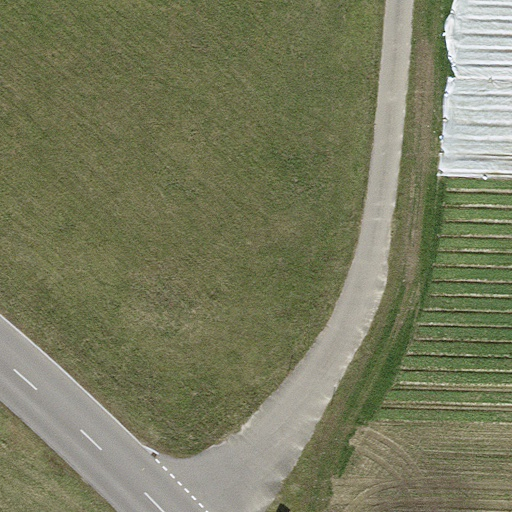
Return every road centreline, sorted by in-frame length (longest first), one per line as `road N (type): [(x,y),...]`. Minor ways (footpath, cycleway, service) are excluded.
road 1 (residential): [(202,511),(289,423),(370,278),(404,0)]
road 2 (unclassified): [(0,352),(167,511)]
